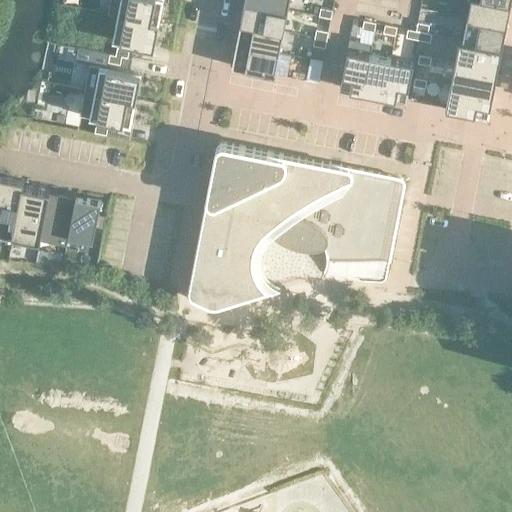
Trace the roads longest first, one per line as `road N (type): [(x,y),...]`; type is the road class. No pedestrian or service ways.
road 1 (residential): [(499,135),(428,132),(194,90)]
road 2 (residential): [(194,90),(171,182),(151,189),(0,160)]
